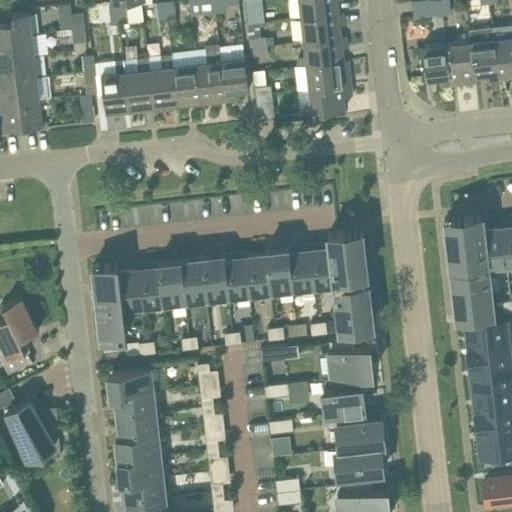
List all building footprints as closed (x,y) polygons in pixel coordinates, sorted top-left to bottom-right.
[(167,0),(160,0),(159,0),(161,17),(170,16),(167,0)] [(175,0),(167,0),(170,16),(177,15),(175,0)] [(215,0),(191,0),(193,13),(216,10),(215,0)] [(223,0),(215,0),(216,10),(225,9),(223,0)] [(249,24),(260,23),(265,22),(261,0),(249,0),(246,0),(249,24)] [(300,0),(302,15),(334,11),(332,0),(300,0)] [(434,14),(432,0),(412,0),(415,16),(434,14)] [(450,0),(432,0),(434,14),(452,12),(450,0)] [(127,4),(119,5),(121,21),(130,20),(127,4)] [(121,21),(119,5),(111,6),(113,23),(121,21)] [(7,20),(0,20),(0,43),(15,41),(15,34),(32,32),(30,10),(7,13),(7,20)] [(302,15),(305,39),(337,35),(335,23),(345,22),(343,10),(334,11),(302,15)] [(72,12),(71,12),(72,27),(84,26),(82,11),(72,12)] [(511,22),(494,25),(500,78),(511,76),(511,22)] [(249,24),(252,48),(268,47),(267,38),(262,38),(260,23),(249,24)] [(470,28),(471,40),(475,72),(487,71),(488,80),(500,78),(494,25),(470,28)] [(84,26),(72,27),(74,41),(86,40),(84,26)] [(15,41),(0,43),(0,64),(18,63),(17,56),(35,54),(32,32),(15,34),(15,41)] [(307,63),(339,59),(338,47),(347,46),(346,34),(337,35),(305,39),(306,55),(297,56),(298,64),(307,63)] [(471,40),(447,42),(451,75),(452,84),(476,81),(475,72),(471,40)] [(207,60),(198,61),(203,103),(213,102),(212,93),(224,91),(225,100),(227,100),(222,58),(221,58),(219,42),(206,43),(207,60)] [(451,75),(447,42),(422,45),(426,78),(439,76),(440,85),(452,84),(451,75)] [(268,47),(252,48),(253,57),(269,54),(268,47)] [(172,52),(149,55),(156,108),(166,107),(165,98),(177,97),(178,106),(179,106),(173,64),(172,52)] [(18,63),(0,64),(0,86),(20,84),(20,77),(37,75),(35,54),(17,56),(18,63)] [(127,69),(132,111),(142,110),(141,101),(153,99),(154,109),(156,108),(149,55),(125,57),(127,69)] [(83,56),(84,72),(97,70),(95,56),(83,56)] [(245,56),(222,58),(227,100),(237,99),(236,90),(249,88),(245,56)] [(307,63),(310,87),(342,83),(341,71),(350,70),(349,58),(339,59),(307,63)] [(198,61),(173,64),(179,106),(190,104),(189,95),(200,94),(202,103),(203,103),(198,61)] [(130,111),(132,111),(127,69),(102,72),(106,114),(118,113),(117,103),(129,102),(130,111)] [(97,70),(84,72),(87,94),(98,92),(97,70)] [(20,84),(0,86),(0,97),(1,108),(23,106),(22,99),(40,97),(37,75),(20,77),(20,84)] [(342,83),(310,87),(313,112),(345,108),(344,95),(353,94),(351,82),(342,83)] [(256,88),(257,95),(273,93),(272,86),(256,88)] [(273,93),(257,95),(259,118),(276,116),(273,93)] [(23,106),(1,108),(4,130),(43,126),(40,97),(22,99),(23,106)] [(83,106),(85,120),(95,119),(93,105),(83,106)] [(480,213),(464,215),(465,223),(448,225),(450,238),(453,261),(456,261),(457,270),(454,271),(454,274),(455,274),(455,272),(461,272),(466,314),(492,311),(482,226),(480,213)] [(502,224),(506,262),(507,269),(511,268),(511,219),(501,220),(502,224)] [(502,224),(482,226),(487,271),(495,270),(494,263),(506,262),(502,224)] [(329,231),(330,240),(341,329),(366,326),(364,304),(371,303),(368,281),(365,281),(364,272),(367,271),(364,235),(347,237),(346,229),(329,231)] [(309,243),(314,284),(315,291),(324,290),(323,283),(335,281),(330,240),(309,243)] [(288,245),(292,286),(293,293),(303,292),(302,285),(314,284),(309,243),(288,245)] [(266,247),(267,251),(271,289),(272,296),(281,295),(281,288),(292,286),(288,245),(266,247)] [(223,252),(228,294),(229,301),(238,300),(238,293),(249,291),(245,254),(247,254),(246,250),(223,252)] [(245,254),(249,291),(250,298),(260,297),(259,290),(271,289),(267,251),(247,254),(245,254)] [(202,255),(207,303),(217,302),(216,295),(228,294),(223,252),(202,255)] [(185,299),(186,306),(195,305),(197,317),(209,315),(207,303),(202,255),(180,257),(185,299)] [(159,260),(164,301),(164,308),(174,307),(173,300),(185,299),(180,257),(159,260)] [(159,260),(137,262),(138,266),(142,304),(143,311),(153,310),(152,303),(164,301),(159,260)] [(104,351),(127,348),(123,313),(118,268),(117,261),(105,262),(106,270),(95,272),(104,351)] [(142,304),(138,266),(118,268),(123,313),(131,312),(130,305),(142,304)] [(26,334),(39,328),(22,294),(0,305),(5,316),(0,318),(0,339),(3,347),(0,347),(0,353),(8,372),(33,360),(27,347),(31,345),(26,334)] [(511,306),(511,298),(503,299),(504,311),(511,309),(511,306)] [(511,316),(467,322),(469,344),(509,340),(509,341),(511,340),(511,316)] [(328,331),(327,319),(319,320),(320,332),(328,331)] [(319,320),(311,321),(312,333),(320,332),(319,320)] [(285,336),(284,324),(276,325),(277,337),(285,336)] [(276,325),(268,326),(269,338),(277,337),(276,325)] [(242,341),(241,329),(233,330),(234,342),(242,341)] [(226,343),(234,342),(233,330),(225,331),(226,343)] [(199,346),(198,334),(190,335),(191,347),(199,346)] [(183,348),(191,347),(190,335),(182,336),(183,348)] [(333,376),(360,373),(373,372),(370,343),(357,345),(356,336),(329,339),(333,376)] [(156,351),(155,339),(147,340),(148,352),(156,351)] [(140,353),(148,352),(147,340),(139,341),(140,353)] [(469,344),(471,366),(472,366),(511,361),(509,341),(509,340),(469,344)] [(286,356),(285,344),(261,346),(262,359),(286,356)] [(199,369),(211,368),(210,360),(198,361),(199,369)] [(511,370),(511,361),(472,366),(474,387),(511,383),(511,370)] [(116,394),(153,389),(161,388),(159,379),(152,380),(151,366),(113,370),(116,394)] [(334,384),(324,385),(327,413),(364,409),(360,373),(333,376),(334,384)] [(290,393),(289,380),(265,383),(266,396),(290,393)] [(511,383),(474,387),(477,409),(511,404),(511,383)] [(0,405),(16,397),(10,385),(0,390),(0,405)] [(118,415),(156,411),(163,410),(162,400),(155,401),(153,389),(116,394),(118,415)] [(215,403),(214,395),(202,397),(203,404),(215,403)] [(6,409),(30,455),(55,442),(60,442),(57,405),(37,406),(31,396),(6,409)] [(216,411),(215,403),(203,404),(204,412),(216,411)] [(511,404),(477,409),(476,409),(479,430),(511,426),(511,404)] [(341,447),(384,443),(381,414),(365,416),(364,409),(327,413),(329,427),(338,426),(341,447)] [(121,436),(158,432),(165,431),(164,422),(157,422),(156,411),(118,415),(120,435),(121,436)] [(294,429),(293,416),(269,419),(271,432),(294,429)] [(511,426),(479,430),(482,453),(511,449),(511,426)] [(119,458),(161,454),(168,453),(167,443),(160,444),(158,432),(121,436),(120,435),(116,435),(119,458)] [(207,439),(208,447),(219,446),(219,438),(207,439)] [(341,447),(336,447),(339,475),(344,474),(345,483),(372,480),(371,471),(383,470),(380,443),(341,447)] [(208,455),(220,454),(219,446),(208,447),(208,455)] [(121,480),(163,475),(170,474),(169,465),(162,465),(161,454),(119,458),(121,480)] [(511,474),(484,478),(487,503),(511,500),(511,474)] [(124,501),(128,501),(166,497),(173,496),(172,486),(165,487),(163,475),(121,480),(124,501)] [(301,488),(299,475),(275,477),(277,490),(301,488)] [(346,491),(338,492),(340,511),(390,511),(387,486),(373,488),(372,480),(345,483),(346,491)] [(212,490),(224,489),(223,481),(212,482),(212,490)] [(279,503),(302,500),(301,488),(277,490),(279,503)] [(213,498),(225,497),(224,489),(212,490),(213,498)] [(174,511),(174,507),(167,508),(166,497),(128,501),(129,511),(174,511)]
